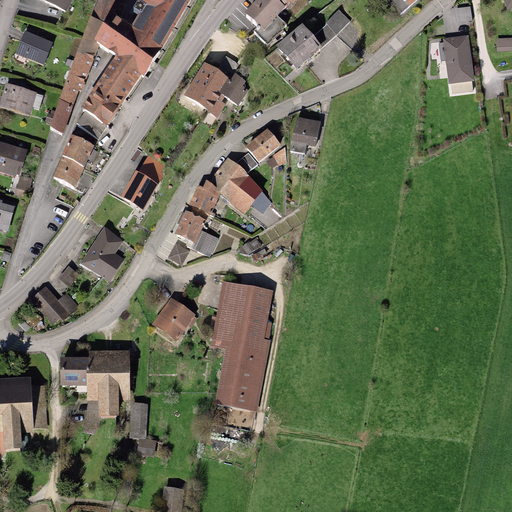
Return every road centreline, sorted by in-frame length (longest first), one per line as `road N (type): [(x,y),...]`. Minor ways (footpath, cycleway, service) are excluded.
road 1 (residential): [(447,0),(355,80),(252,122),(219,145),(130,283),(96,320),(55,343),(22,347),(0,339)]
road 2 (tertiary): [(0,309),(84,215),(200,38)]
road 3 (track): [(259,416),(279,285),(227,266)]
